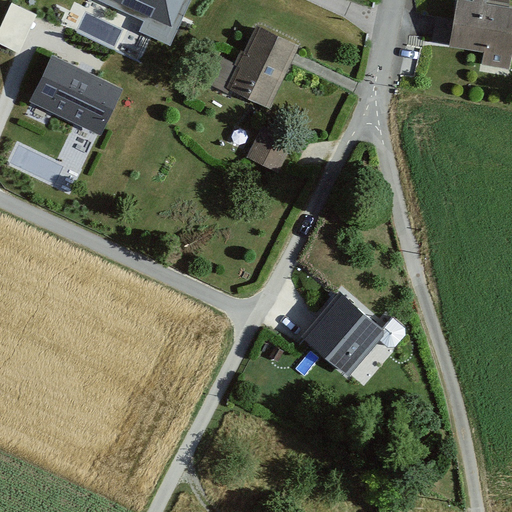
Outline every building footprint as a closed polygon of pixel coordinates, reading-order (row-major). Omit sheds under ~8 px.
[(12,0),(10,0),(0,24),(0,40),(20,49),(37,10),(12,0)] [(183,0),(113,0),(172,26),(183,0)] [(511,11),(455,1),(447,47),(482,54),(480,67),(506,72),(511,38),(511,11)] [(224,89),(262,108),(292,47),(253,28),(233,69),(218,62),(206,86),(221,94),(224,89)] [(122,90),(51,56),(29,102),(100,136),(122,90)] [(258,132),(245,164),(273,175),(286,144),(258,132)] [(337,296),(300,337),(345,376),(381,334),(337,296)]
